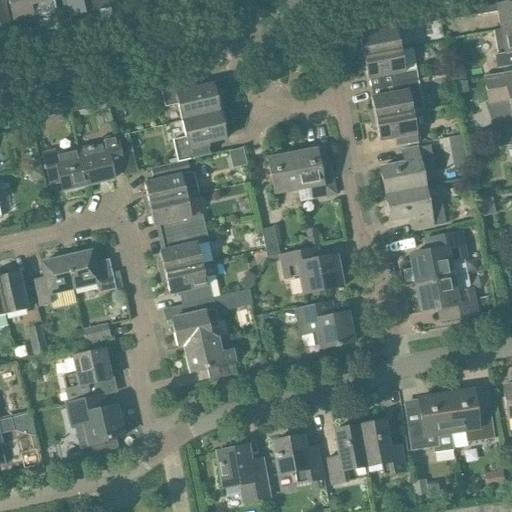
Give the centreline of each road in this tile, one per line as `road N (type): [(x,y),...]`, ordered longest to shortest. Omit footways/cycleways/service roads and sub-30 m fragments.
road 1 (residential): [(399,366),(329,49),(302,19),(298,0)]
road 2 (residential): [(168,444),(146,418),(136,381),(145,344),(128,237),(99,221),(0,245)]
road 3 (residential): [(168,444),(203,419),(399,366)]
road 4 (residential): [(0,503),(118,475),(168,444)]
